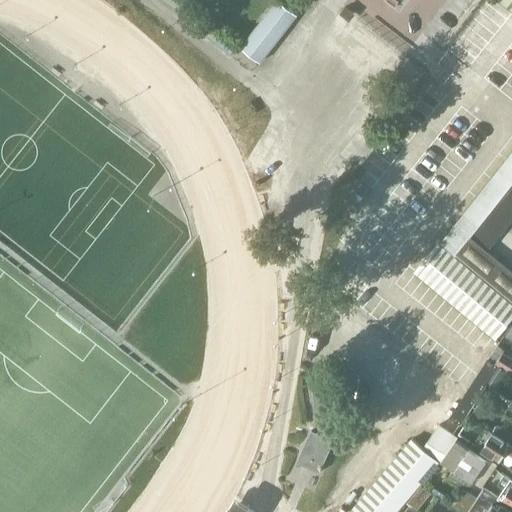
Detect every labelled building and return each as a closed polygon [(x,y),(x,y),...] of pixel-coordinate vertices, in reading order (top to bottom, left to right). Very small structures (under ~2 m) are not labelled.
[(242,46),(241,48),(260,63),(297,15),(278,0),(242,46)] [(511,0),(495,0),(511,13),(511,0)] [(511,158),(442,245),(455,256),(458,252),(470,237),(476,229),(483,221),(490,212),(497,204),(503,195),(510,187),(511,184),(511,158)] [(511,202),(511,188),(510,187),(503,195),(511,202)] [(511,216),(511,202),(503,195),(497,204),(511,216)] [(507,226),(511,219),(511,216),(497,204),(490,212),(507,226)] [(500,234),(507,226),(490,212),(483,221),(500,234)] [(493,243),(500,234),(483,221),(476,229),(493,243)] [(487,251),(493,243),(476,229),(470,237),(487,251)] [(495,257),(488,251),(487,251),(470,237),(458,252),(482,272),(495,257)] [(496,339),(511,318),(511,304),(442,246),(438,244),(415,272),(496,339)] [(482,272),(490,279),(503,264),(495,257),(482,272)] [(490,279),(498,286),(511,271),(503,264),(490,279)] [(511,297),(511,271),(498,286),(508,294),(511,297)] [(498,366),(511,374),(511,360),(503,354),(496,364),(498,366)] [(498,366),(496,364),(488,359),(451,418),(460,424),(498,366)] [(318,406),(323,409),(343,406),(340,386),(320,389),(317,393),(318,406)] [(440,425),(424,447),(438,457),(454,435),(440,425)] [(497,436),(511,445),(511,435),(502,429),(497,436)] [(311,431),(297,462),(320,473),(334,441),(311,431)] [(511,445),(497,436),(492,433),(481,450),(499,461),(505,452),(511,455),(511,445)] [(396,511),(438,462),(412,440),(401,453),(350,511),(396,511)] [(456,440),(442,462),(454,470),(466,478),(472,482),(482,489),(496,467),(486,460),(456,440)] [(466,478),(454,470),(449,477),(461,485),(466,478)] [(511,478),(499,498),(511,506),(511,478)] [(511,511),(511,506),(499,498),(484,489),(478,499),(463,489),(452,506),(461,511),(511,511)]
